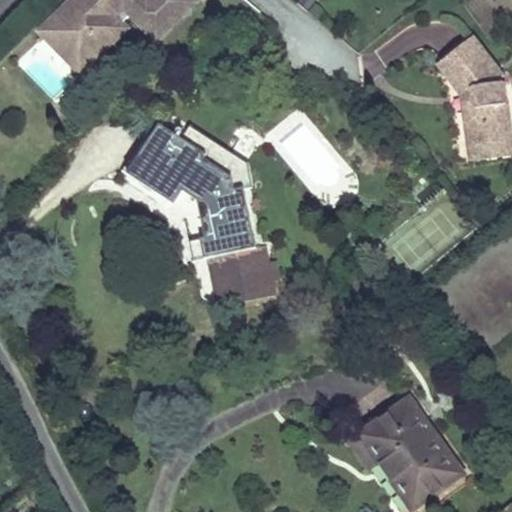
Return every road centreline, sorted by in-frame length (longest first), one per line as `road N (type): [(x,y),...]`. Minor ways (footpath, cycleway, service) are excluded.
road 1 (unknown): [(159,511),(162,495),(193,455),(233,423),(291,404),(361,397)]
road 2 (residential): [(87,511),(0,350)]
